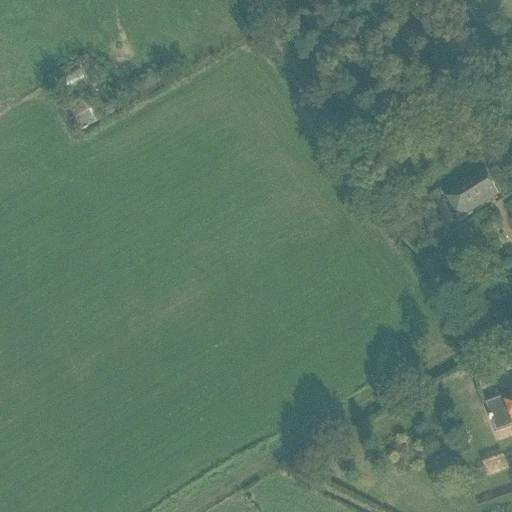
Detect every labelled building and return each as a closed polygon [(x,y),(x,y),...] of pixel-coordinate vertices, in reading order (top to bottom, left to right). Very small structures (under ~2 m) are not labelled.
[(78,69),(52,83),(58,94),(85,80),(78,69)] [(76,102),(68,106),(81,130),(89,126),(101,120),(87,96),(76,102)] [(110,102),(104,105),(108,115),(115,112),(110,102)] [(443,193),(459,218),(497,195),(480,169),(443,193)] [(511,392),(501,397),(511,427),(511,392)]
